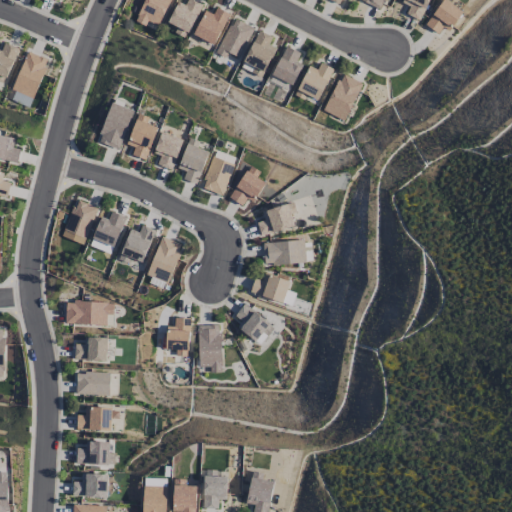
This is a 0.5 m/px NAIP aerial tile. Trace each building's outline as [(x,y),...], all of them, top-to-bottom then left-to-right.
[(169,0),(144,0),(136,21),(146,25),(148,20),(159,24),(169,0)] [(178,1),(167,22),(177,26),(174,32),(186,37),(203,3),(197,0),(187,0),(185,4),(178,1)] [(361,0),(380,9),(384,0),(361,0)] [(406,13),(420,20),(428,0),(403,0),(403,2),(410,5),(406,13)] [(443,26),(449,30),(463,11),(447,0),(441,0),(425,24),(438,33),(443,26)] [(213,13),(205,9),(193,34),(214,44),(230,13),(217,6),(213,13)] [(228,52),(239,57),(254,26),(233,17),(216,52),(226,57),(228,52)] [(272,36),(259,29),(244,61),(254,66),(251,72),(261,77),(276,47),(269,44),(272,36)] [(0,49),(0,81),(5,84),(19,47),(5,42),(1,50),(0,49)] [(12,89),(34,97),(48,58),(27,50),(12,89)] [(317,102),(333,68),(321,62),(317,69),(309,65),(296,93),(317,102)] [(362,83),(342,72),(323,110),(344,120),(362,83)] [(29,106),(32,97),(14,91),(11,100),(29,106)] [(119,149),(133,110),(112,102),(97,141),(119,149)] [(148,159),(157,125),(147,123),(149,116),(137,113),(128,144),(134,146),(132,155),(148,159)] [(157,164),(172,169),(184,139),(162,131),(154,152),(160,155),(157,164)] [(0,158),(17,162),(21,149),(13,147),(15,138),(0,133),(0,158)] [(186,170),(183,178),(196,183),(210,147),(189,139),(178,167),(186,170)] [(234,163),(236,157),(217,150),(214,155),(234,163)] [(202,188),(224,195),(233,163),(212,156),(202,188)] [(265,182),(256,176),(259,171),(249,164),(229,197),(242,205),(248,196),(255,200),(265,182)] [(0,194),(8,195),(10,181),(2,180),(4,171),(0,170),(0,194)] [(95,205),(74,199),(64,237),(85,243),(95,205)] [(295,226),(291,212),(296,211),(293,201),(262,210),(264,219),(257,222),(260,236),(295,226)] [(111,253),(125,216),(111,210),(108,218),(101,216),(90,245),(111,253)] [(141,265),(155,229),(142,224),(139,231),(131,228),(119,256),(141,265)] [(182,243),(161,235),(146,276),(151,278),(148,286),(164,292),(182,243)] [(262,243),(264,265),(306,261),(303,239),(262,243)] [(290,279),(264,274),(262,280),(253,278),(250,294),(292,303),(295,292),(288,290),(290,279)] [(106,324),(106,313),(113,313),(113,302),(66,301),(65,323),(106,324)] [(235,315),(242,321),(237,326),(260,344),(274,327),(244,303),(235,315)] [(166,349),(176,349),(176,354),(189,355),(190,317),(174,317),(174,325),(167,325),(166,349)] [(221,324),(198,324),(198,366),(210,366),(210,372),(222,371),(221,324)] [(75,343),(74,359),(107,360),(108,337),(85,336),(85,344),(75,343)] [(76,394),(109,395),(110,372),(77,371),(76,394)] [(76,429),(111,430),(111,407),(85,406),(85,414),(77,414),(76,429)] [(77,447),(76,463),(115,465),(115,452),(109,452),(110,441),(86,441),(86,448),(77,447)] [(252,511),(269,511),(273,480),(262,479),(263,472),(251,471),(247,503),(254,504),(252,511)] [(72,495),(107,497),(108,474),(81,472),(81,481),(73,481),(72,495)] [(203,508),(218,508),(219,498),(226,499),(227,476),(204,475),(203,508)] [(166,486),(167,478),(145,477),(145,485),(166,486)] [(180,511),(196,511),(197,485),(173,484),(173,511),(180,511)] [(142,511),(165,511),(166,486),(143,485),(142,511)]
